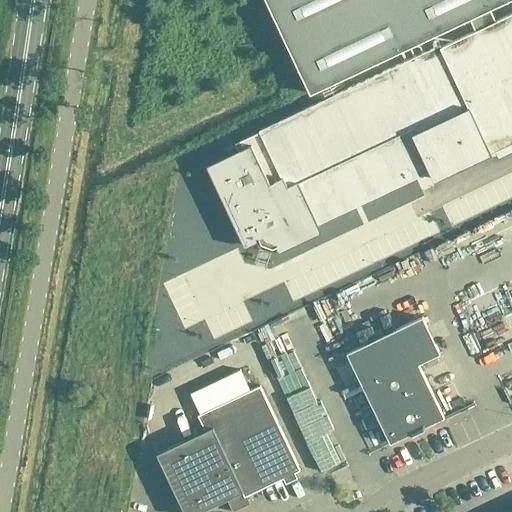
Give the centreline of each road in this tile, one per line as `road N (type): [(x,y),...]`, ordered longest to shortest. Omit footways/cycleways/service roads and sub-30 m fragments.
road 1 (unclassified): [(0,508),(85,0)]
road 2 (primary): [(0,205),(33,0)]
road 3 (unclassified): [(374,511),(511,441)]
